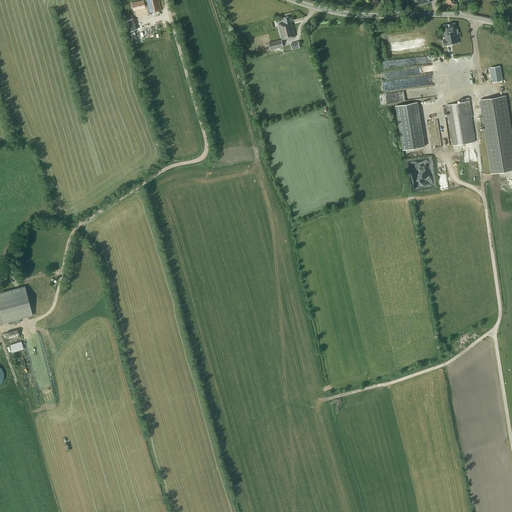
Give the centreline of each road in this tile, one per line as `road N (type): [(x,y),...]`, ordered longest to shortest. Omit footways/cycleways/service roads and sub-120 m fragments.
road 1 (track): [(511,445),(478,158)]
road 2 (tertiary): [(511,25),(463,15),(354,14),(294,0)]
road 3 (track): [(494,330),(444,364),(330,398)]
